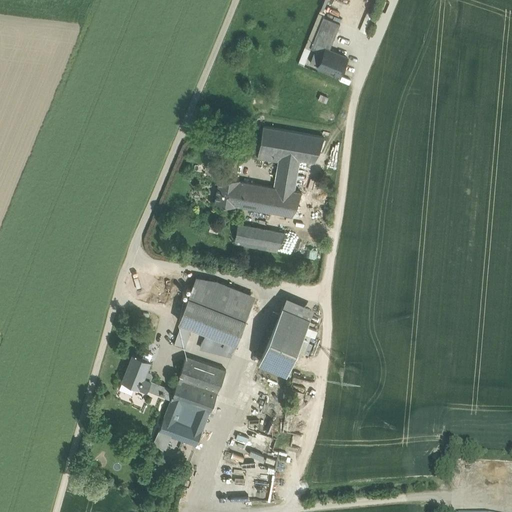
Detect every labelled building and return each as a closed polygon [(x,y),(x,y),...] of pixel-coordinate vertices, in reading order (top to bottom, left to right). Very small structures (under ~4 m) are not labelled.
[(374,15),(367,13),(364,21),(371,24),(374,15)] [(340,23),(324,16),(318,29),(335,35),(340,23)] [(371,24),(364,21),(360,30),(367,33),(371,24)] [(335,35),(318,29),(311,47),(316,49),(325,53),(327,49),(329,50),(335,35)] [(310,49),(305,47),(298,63),(303,65),(310,49)] [(329,50),(327,49),(325,53),(316,49),(311,62),(340,74),(346,57),(329,50)] [(324,137),(263,126),(257,158),(278,161),(278,162),(299,165),(300,159),(314,161),(324,137)] [(236,146),(207,140),(205,149),(234,154),(236,146)] [(299,165),(278,162),(275,180),(295,184),(299,165)] [(239,180),(220,176),(215,202),(235,206),(235,205),(242,206),(246,182),(239,181),(239,180)] [(295,184),(275,180),(274,187),(246,182),(242,206),(292,215),(302,192),(294,191),(295,184)] [(285,232),(238,223),(235,239),(259,244),(258,250),(276,254),(285,232)] [(255,296),(218,280),(196,277),(188,297),(246,320),(255,296)] [(203,339),(233,351),(246,320),(188,297),(178,321),(182,322),(191,326),(206,332),(203,339)] [(282,306),(259,361),(286,373),(310,317),(282,306)] [(191,326),(182,322),(174,344),(185,348),(187,340),(187,339),(191,326)] [(150,360),(133,353),(122,381),(139,387),(143,377),(150,360)] [(186,356),(174,389),(175,390),(171,399),(182,403),(197,409),(194,418),(205,422),(226,370),(186,356)] [(174,389),(143,377),(139,387),(171,399),(175,390),(174,389)] [(171,399),(158,431),(196,444),(205,422),(194,418),(191,425),(176,420),(182,403),(171,399)] [(196,444),(158,431),(155,439),(193,452),(196,444)]
